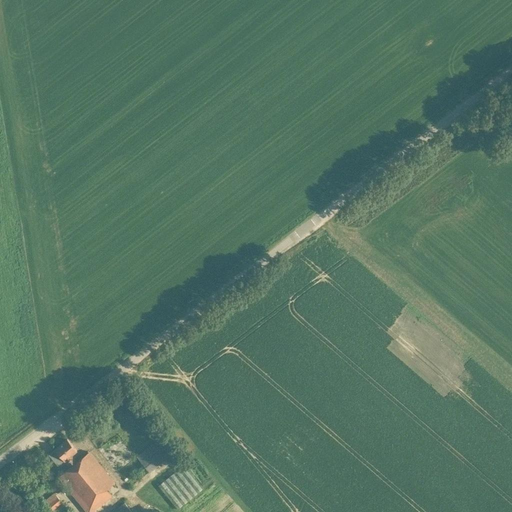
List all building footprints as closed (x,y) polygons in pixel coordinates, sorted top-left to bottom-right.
[(173,453),(160,438),(137,457),(149,472),(173,453)] [(113,481),(95,459),(89,452),(77,462),(71,455),(77,451),(67,439),(55,449),(55,450),(49,455),(58,465),(64,460),(70,468),(58,477),(86,511),(88,511),(110,494),(105,488),(113,481)] [(179,508),(203,487),(184,464),(159,485),(179,508)] [(61,502),(61,501),(54,493),(44,502),(51,510),(61,502)] [(111,511),(131,511),(124,502),(111,511)]
